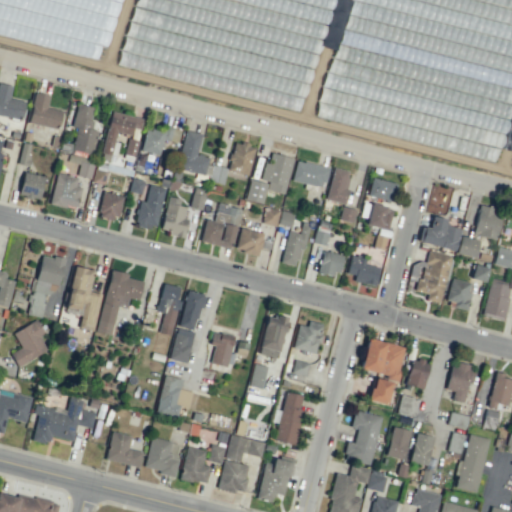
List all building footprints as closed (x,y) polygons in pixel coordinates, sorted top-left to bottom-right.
[(122,0),(0,0),(0,34),(96,58),(99,44),(111,47),(122,0)] [(24,102),(8,98),(11,86),(0,83),(0,115),(19,120),(24,102)] [(48,95),(33,92),(27,122),(57,128),(60,110),(45,108),(48,95)] [(70,126),(75,128),(70,149),(91,154),(96,130),(88,128),(93,107),(75,103),(70,126)] [(142,118),(110,111),(99,159),(108,161),(110,154),(115,155),(118,142),(113,140),(115,132),(130,135),(132,128),(139,130),(142,118)] [(146,127),(139,149),(157,155),(162,139),(176,143),(180,130),(165,125),(163,132),(146,127)] [(200,134),(184,130),(174,167),(202,175),(207,157),(195,154),(200,134)] [(134,156),(137,140),(126,138),(123,154),(134,156)] [(226,170),(246,175),(253,146),(233,141),(226,170)] [(290,157),(269,153),(267,163),(263,162),(259,181),(247,179),(244,199),(261,202),(263,189),(283,193),(290,157)] [(321,187),(326,167),(295,160),(290,180),(321,187)] [(93,165),(79,161),(76,175),(89,178),(93,165)] [(222,184),(225,167),(211,165),(208,181),(222,184)] [(348,170),(330,167),(325,200),(343,203),(348,170)] [(42,176),(37,198),(16,193),(22,171),(42,176)] [(47,203),(63,207),(64,204),(75,206),(80,187),(74,186),(76,177),(55,172),(47,203)] [(140,193),(142,180),(130,178),(128,191),(140,193)] [(390,200),(393,182),(369,178),(366,197),(390,200)] [(163,188),(147,184),(143,201),(138,200),(133,224),(154,229),(163,188)] [(189,207),(201,209),(204,190),(192,188),(189,207)] [(121,194),(100,192),(97,216),(118,219),(121,194)] [(158,230),(182,237),(187,219),(182,217),(185,207),(177,205),(179,199),(167,196),(158,230)] [(365,218),(364,224),(386,229),(391,209),(362,201),(358,216),(365,218)] [(203,218),(198,241),(229,248),(238,208),(216,203),(212,220),(203,218)] [(471,233),(494,239),(502,212),(478,205),(471,233)] [(351,222),(354,210),(340,206),(337,219),(351,222)] [(274,226),(278,210),(266,207),(261,222),(274,226)] [(289,226),(292,214),(280,210),(277,223),(289,226)] [(427,227),(420,225),(416,241),(453,250),(458,229),(444,225),(446,219),(431,215),(427,227)] [(298,233),(285,230),(279,262),(297,266),(306,223),(300,222),(298,233)] [(234,250),(257,254),(261,232),(238,228),(234,250)] [(324,245),(327,232),(314,230),(311,242),(324,245)] [(477,240),(459,235),(454,253),(472,257),(477,240)] [(511,248),(496,245),(492,264),(511,267),(511,248)] [(450,256),(426,250),(423,264),(411,260),(408,273),(416,275),(412,290),(425,294),(424,299),(438,303),(450,256)] [(341,254),(320,251),(317,272),(338,275),(341,254)] [(26,314),(39,317),(44,293),(46,293),(49,284),(56,285),(62,259),(40,254),(26,314)] [(353,275),(352,281),(373,285),(377,267),(363,263),(365,259),(350,255),(345,273),(353,275)] [(469,278),(483,282),(486,268),(473,264),(469,278)] [(92,331),(99,293),(87,291),(92,270),(72,266),(64,307),(79,310),(76,328),(92,331)] [(109,335),(115,306),(125,308),(127,297),(137,299),(141,281),(126,277),(127,273),(109,269),(95,332),(109,335)] [(511,289),(511,269),(509,269),(507,282),(488,278),(481,316),(502,319),(507,289),(511,289)] [(3,278),(5,272),(0,270),(0,305),(6,307),(12,280),(3,278)] [(464,310),(471,283),(450,278),(444,299),(453,302),(452,307),(464,310)] [(154,311),(161,312),(157,332),(170,335),(178,300),(175,300),(178,287),(161,283),(154,311)] [(177,326),(194,329),(201,293),(184,290),(177,326)] [(265,314),(256,354),(276,358),(285,318),(265,314)] [(46,350),(38,336),(43,333),(35,319),(11,332),(19,347),(9,353),(16,366),(46,350)] [(320,323),(306,320),(305,326),(296,324),(291,347),(314,353),(320,323)] [(192,332),(175,327),(167,358),(184,363),(192,332)] [(208,362),(224,366),(232,335),(211,330),(208,344),(212,345),(208,362)] [(402,346),(365,338),(359,371),(396,378),(402,346)] [(427,362),(409,358),(404,385),(422,388),(427,362)] [(306,362),(292,359),(289,372),(299,375),(297,380),(302,381),(306,362)] [(444,389),(452,390),(450,400),(462,402),(465,381),(470,382),(473,366),(449,362),(444,389)] [(246,385),(259,388),(265,366),(252,363),(246,385)] [(495,408),(496,403),(506,405),(510,379),(502,378),(503,373),(492,371),(486,407),(495,408)] [(178,406),(187,408),(190,392),(178,389),(180,379),(162,375),(153,411),(176,416),(178,406)] [(390,382),(372,377),(366,400),(384,404),(390,382)] [(0,432),(0,433),(4,417),(24,422),(29,397),(0,391),(0,432)] [(276,423),(272,439),(291,444),(303,396),(284,391),(279,410),(273,409),(270,421),(276,423)] [(30,440),(47,444),(48,436),(71,440),(74,425),(89,428),(92,412),(79,409),(80,399),(67,397),(65,410),(33,404),(31,413),(35,414),(30,440)] [(368,465),(379,416),(352,410),(348,428),(354,429),(352,442),(345,440),(341,458),(368,465)] [(466,415),(447,412),(446,425),(465,428),(466,415)] [(384,455),(402,459),(408,430),(391,426),(384,455)] [(137,467),(140,451),(126,448),(129,435),(109,431),(103,459),(137,467)] [(457,453),(462,435),(450,431),(445,450),(457,453)] [(425,465),(432,437),(415,432),(407,460),(425,465)] [(474,492),(487,438),(466,433),(454,487),(474,492)] [(259,456),(262,441),(227,435),(223,458),(238,461),(240,453),(259,456)] [(171,475),(178,444),(149,437),(142,468),(171,475)] [(205,460),(219,463),(223,447),(209,443),(205,460)] [(200,465),(203,449),(183,446),(178,479),(205,483),(207,466),(200,465)] [(254,498),(271,502),(273,493),(282,495),(290,460),(273,456),(271,463),(263,461),(254,498)] [(242,492),(246,464),(220,461),(216,489),(242,492)] [(334,472),(325,511),(355,511),(359,498),(352,496),(355,481),(364,483),(367,468),(348,464),(346,475),(334,472)] [(380,492),(384,476),(368,472),(364,488),(380,492)] [(433,511),(438,494),(413,488),(409,505),(417,506),(415,511),(433,511)] [(17,497),(0,493),(0,511),(53,511),(55,502),(17,495),(17,497)] [(392,511),(395,500),(372,495),(368,511),(392,511)] [(475,511),(476,509),(441,501),(439,511),(475,511)]
